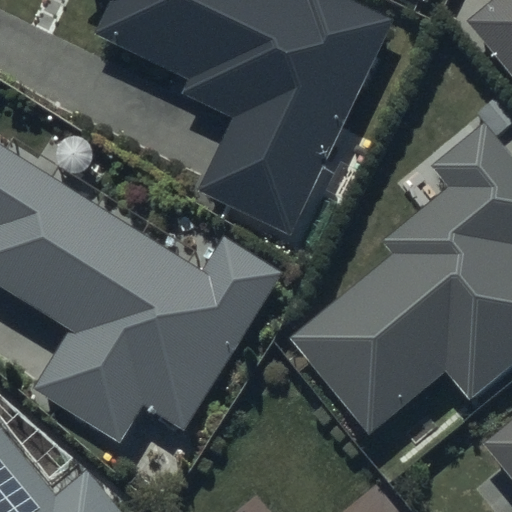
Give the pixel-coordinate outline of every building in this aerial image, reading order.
[(115,0),(98,36),(194,82),(187,95),(238,119),(202,195),(291,237),(394,21),(350,0),(115,0)] [(511,0),(497,0),(471,22),(511,70),(511,0)] [(391,253),(289,337),(367,432),(444,368),(470,399),(511,365),(511,156),(483,122),(429,166),(448,189),(382,243),(391,253)] [(209,273),(0,140),(0,284),(75,332),(36,392),(122,446),(147,407),(185,432),(285,274),(230,239),(209,273)] [(511,423),(484,447),(511,481),(511,423)] [(0,511),(124,511),(87,466),(55,493),(0,426),(0,511)]
